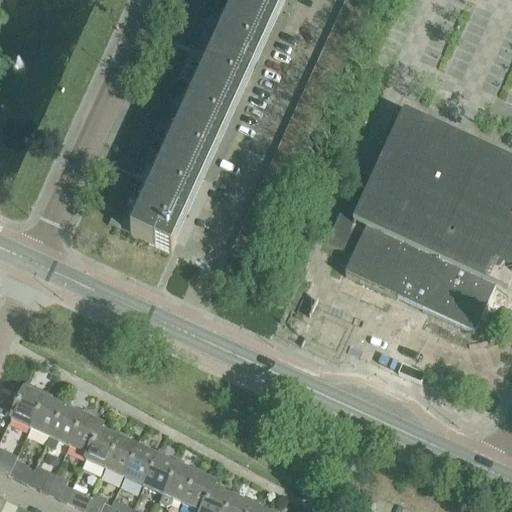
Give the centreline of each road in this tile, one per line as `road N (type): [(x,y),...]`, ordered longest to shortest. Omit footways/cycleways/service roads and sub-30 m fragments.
road 1 (tertiary): [(493,474),(33,264)]
road 2 (residential): [(33,264),(153,0)]
